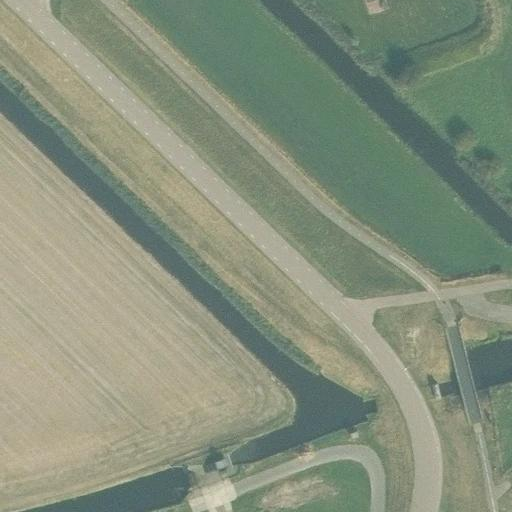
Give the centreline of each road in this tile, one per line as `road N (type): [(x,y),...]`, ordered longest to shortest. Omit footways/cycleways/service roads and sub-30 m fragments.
road 1 (tertiary): [(424,511),(427,448),(387,364),(17,0)]
road 2 (track): [(338,309),(466,291),(488,311),(511,313)]
